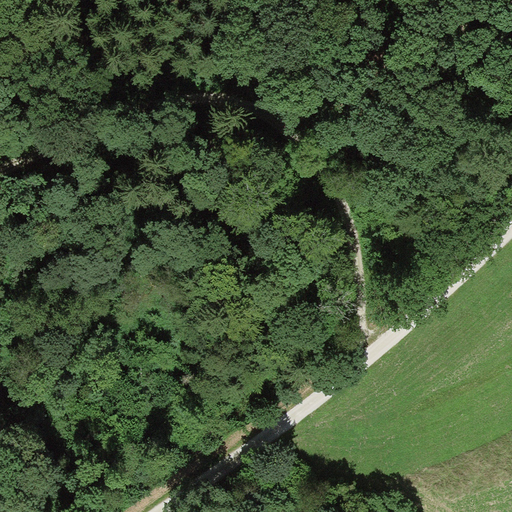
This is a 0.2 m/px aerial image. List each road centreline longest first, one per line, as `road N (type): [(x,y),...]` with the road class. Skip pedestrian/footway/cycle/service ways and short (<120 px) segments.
road 1 (track): [(511,221),(261,445),(158,511)]
road 2 (track): [(210,0),(281,127),(320,162),(350,224),(356,361)]
road 3 (track): [(281,127),(235,101),(181,96),(0,173)]
